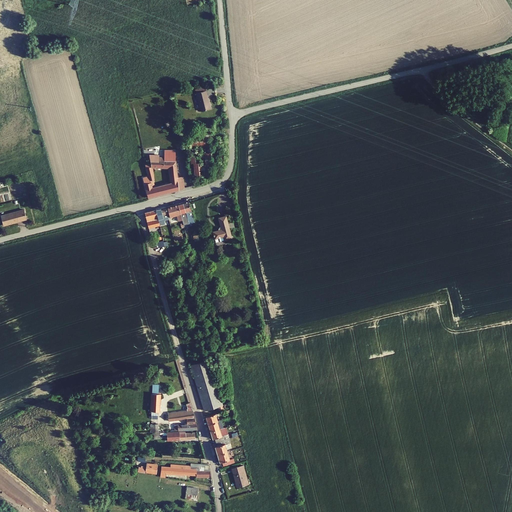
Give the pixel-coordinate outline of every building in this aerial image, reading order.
[(198,92),(202,110),(213,107),(209,89),(198,92)] [(212,127),(187,128),(187,140),(196,173),(211,172),(209,135),(212,135),(212,127)] [(167,143),(167,154),(177,154),(178,143),(167,143)] [(191,197),(185,199),(188,209),(193,207),(191,197)] [(169,204),(171,213),(178,211),(175,202),(169,204)] [(158,205),(158,206),(162,221),(162,222),(164,221),(163,215),(165,215),(164,211),(169,210),(167,203),(158,205)] [(2,212),(5,222),(27,216),(25,206),(2,212)] [(147,209),(151,223),(162,221),(158,206),(147,209)] [(208,228),(210,235),(218,233),(219,237),(226,235),(221,213),(214,215),(216,226),(208,228)] [(190,365),(204,411),(216,407),(217,410),(223,408),(209,359),(190,365)] [(152,394),(151,394),(150,415),(157,416),(157,412),(160,412),(160,394),(159,394),(152,394)] [(192,410),(168,413),(168,421),(187,419),(187,424),(174,425),(175,430),(197,429),(192,410)] [(221,462),(222,468),(232,465),(230,460),(228,451),(226,444),(225,440),(224,436),(222,437),(220,429),(218,422),(216,414),(206,417),(208,424),(211,432),(213,439),(215,439),(216,443),(217,446),(215,447),(217,454),(219,462),(221,462)] [(153,433),(153,439),(160,439),(159,424),(149,424),(150,433),(153,433)] [(147,463),(146,472),(155,473),(157,465),(147,463)] [(161,476),(161,478),(162,479),(163,477),(164,477),(165,474),(195,476),(196,464),(191,463),(190,466),(168,464),(168,467),(161,467),(159,476),(161,476)] [(207,465),(196,464),(195,476),(195,477),(208,478),(208,472),(209,472),(207,465)] [(238,481),(239,488),(250,485),(244,466),(233,469),(236,482),(238,481)] [(187,486),(185,498),(196,499),(198,488),(187,486)]
